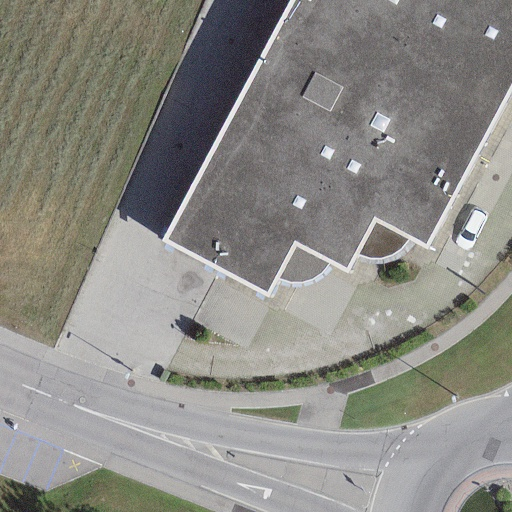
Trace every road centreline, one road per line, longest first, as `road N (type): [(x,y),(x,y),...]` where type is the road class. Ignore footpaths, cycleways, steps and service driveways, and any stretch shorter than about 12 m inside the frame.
road 1 (unknown): [(38,395),(235,0)]
road 2 (residential): [(0,377),(219,457),(400,499)]
road 3 (primary): [(511,426),(448,441),(419,466),(400,499)]
